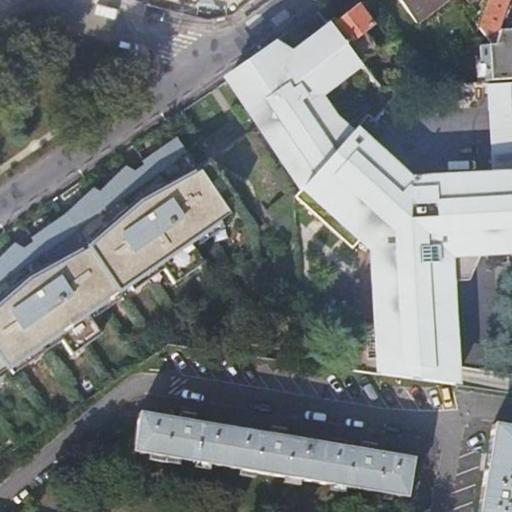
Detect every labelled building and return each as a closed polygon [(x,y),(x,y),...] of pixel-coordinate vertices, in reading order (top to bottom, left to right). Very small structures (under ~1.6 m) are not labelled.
[(398,0),(418,24),(448,0),(398,0)] [(510,0),(472,0),(474,1),(475,0),(492,0),(488,28),(482,32),(493,46),(503,46),(510,0)] [(358,8),(332,28),(359,64),(377,50),(364,33),(372,27),(358,8)] [(250,66),(226,82),(303,189),(352,134),(344,127),(340,130),(319,101),(362,68),(359,64),(332,28),(320,12),(318,14),(330,30),(289,61),(269,52),(260,59),(262,63),(253,69),(250,66)] [(318,14),(269,52),(289,61),(330,30),(318,14)] [(385,44),(372,27),(364,33),(377,50),(385,44)] [(502,82),(503,82),(502,50),(477,51),(478,83),(487,83),(502,82)] [(258,60),(250,66),(253,69),(262,63),(260,59),(258,60)] [(511,81),(503,82),(502,82),(487,83),(489,113),(511,111),(511,81)] [(511,111),(489,113),(492,153),(511,152),(511,111)] [(511,152),(492,153),(494,179),(410,184),(352,134),(303,189),(295,199),(353,250),(362,240),(374,250),(381,361),(454,358),(449,284),(470,283),(474,273),(470,266),(469,266),(468,256),(483,255),(511,252),(511,152)] [(0,375),(51,341),(65,362),(101,338),(87,317),(162,265),(176,286),(212,262),(198,241),(243,210),(209,160),(197,168),(178,141),(144,164),(147,170),(135,178),(133,175),(126,171),(100,196),(94,192),(66,217),(33,240),(36,245),(24,254),(21,250),(15,246),(0,261),(0,375)] [(468,256),(469,266),(470,266),(474,273),(483,255),(468,256)] [(381,361),(381,362),(382,375),(456,386),(454,358),(381,361)] [(406,498),(413,460),(374,453),(375,446),(374,446),(374,442),(363,440),(363,444),(361,444),(360,451),(284,438),(284,431),(283,431),(283,426),(273,425),(272,429),(271,429),(270,436),(193,423),(194,416),(193,416),(193,411),(183,410),(182,414),(181,414),(180,420),(141,414),(134,452),(406,498)] [(511,511),(511,429),(494,427),(479,511),(511,511)]
